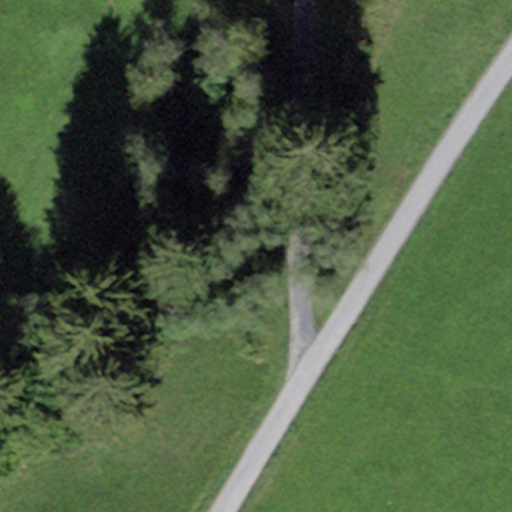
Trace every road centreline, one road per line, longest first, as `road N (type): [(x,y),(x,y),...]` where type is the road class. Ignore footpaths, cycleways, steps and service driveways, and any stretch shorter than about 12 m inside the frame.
road 1 (track): [(511,59),(300,383),(237,511)]
road 2 (track): [(300,383),(293,97),(310,0)]
